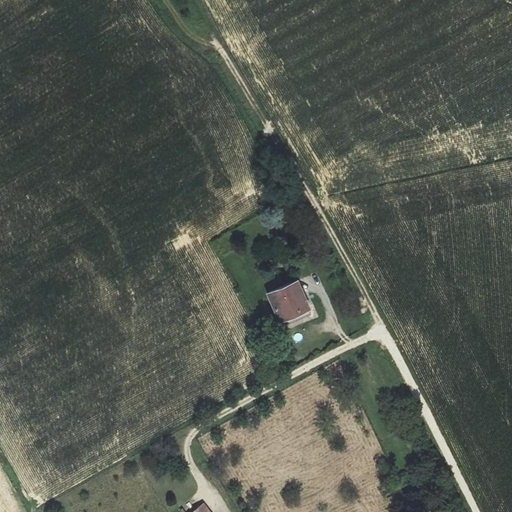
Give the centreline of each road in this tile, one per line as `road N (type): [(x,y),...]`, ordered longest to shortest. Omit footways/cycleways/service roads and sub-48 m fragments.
road 1 (track): [(382,332),(214,40)]
road 2 (track): [(382,332),(476,511)]
